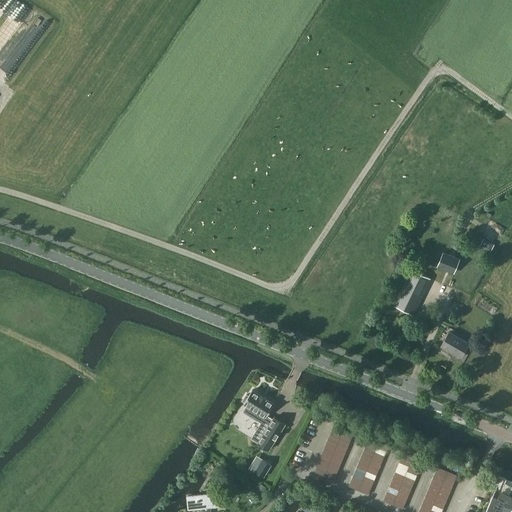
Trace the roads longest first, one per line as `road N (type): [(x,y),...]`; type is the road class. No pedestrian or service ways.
road 1 (track): [(0,188),(286,293),(438,66),(511,116)]
road 2 (unclassified): [(499,431),(0,237)]
road 3 (track): [(109,406),(102,375),(0,327)]
